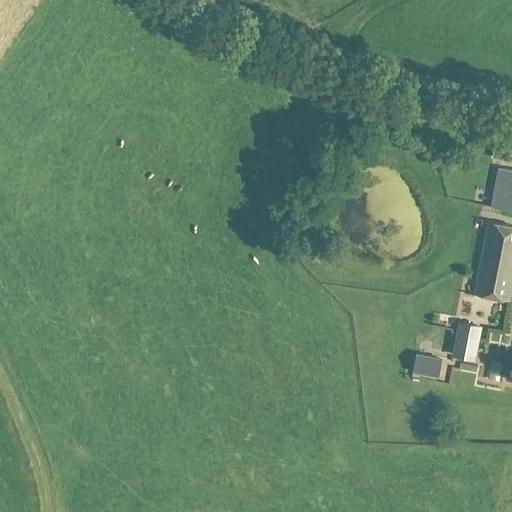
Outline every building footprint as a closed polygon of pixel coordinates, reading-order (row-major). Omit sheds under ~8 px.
[(491,207),(511,210),(511,168),(499,166),(491,207)] [(510,301),(511,292),(511,226),(489,222),(475,294),(510,301)] [(459,321),(452,356),(476,360),(482,326),(459,321)] [(505,346),(506,333),(486,331),(485,344),(505,346)] [(412,372),(439,376),(442,357),(416,353),(412,372)] [(487,363),(487,383),(497,383),(498,363),(487,363)] [(437,427),(437,440),(459,441),(459,427),(437,427)]
